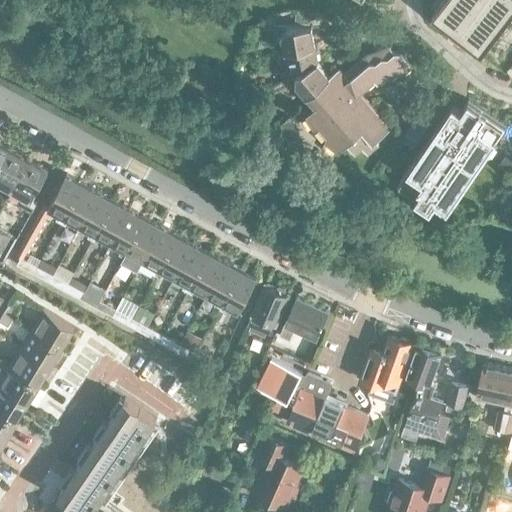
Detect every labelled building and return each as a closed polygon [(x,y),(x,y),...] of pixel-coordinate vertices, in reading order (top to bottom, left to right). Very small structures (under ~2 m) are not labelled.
[(511,0),(442,0),(432,14),(453,31),(481,53),(511,12),(511,0)] [(284,50),(314,44),(311,26),(274,23),(273,29),(281,33),(284,50)] [(314,44),(284,50),(288,66),(282,73),(284,78),(317,62),(314,44)] [(400,73),(411,64),(400,51),(394,50),(389,45),(366,53),(341,74),(336,69),(329,75),(305,94),(315,106),(306,114),(314,129),(323,126),(327,132),(324,140),(338,150),(347,143),(355,152),(361,146),(367,152),(378,142),(375,139),(390,126),(360,91),(374,79),(377,82),(386,74),(389,78),(398,70),(400,73)] [(317,62),(284,78),(286,83),(295,82),(305,94),(329,75),(317,62)] [(448,208),(505,123),(468,98),(461,108),(456,104),(444,122),(441,119),(396,185),(430,208),(436,200),(448,208)] [(0,164),(10,147),(0,141),(0,164)] [(10,147),(0,164),(0,182),(11,189),(28,157),(10,147)] [(28,157),(11,189),(22,195),(17,204),(31,212),(38,199),(33,196),(48,168),(28,157)] [(55,219),(60,222),(82,182),(66,173),(48,206),(59,212),(55,219)] [(82,182),(60,222),(65,224),(69,218),(80,223),(98,190),(82,182)] [(87,236),(92,238),(114,199),(98,190),(80,223),(91,229),(87,236)] [(100,234),(112,241),(129,207),(114,199),(92,238),(97,241),(100,234)] [(45,201),(16,253),(21,256),(23,257),(51,208),(48,206),(49,203),(45,201)] [(119,253),(124,256),(145,216),(129,207),(112,241),(122,246),(119,253)] [(132,252),(143,258),(161,225),(145,216),(124,256),(129,258),(132,252)] [(151,270),(156,273),(177,233),(161,225),(143,258),(154,264),(151,270)] [(165,269),(175,275),(193,242),(177,233),(156,273),(161,276),(165,269)] [(193,242),(175,275),(186,280),(182,287),(188,290),(209,250),(193,242)] [(196,286),(207,292),(225,259),(209,250),(188,290),(192,292),(196,286)] [(17,263),(33,272),(37,265),(21,256),(17,263)] [(214,304),(220,307),(241,268),(225,259),(207,292),(218,298),(214,304)] [(37,265),(33,272),(49,281),(53,273),(37,265)] [(239,309),(257,276),(241,268),(220,307),(224,310),(228,303),(239,309)] [(49,281),(65,289),(69,282),(53,273),(49,281)] [(69,282),(65,289),(81,298),(85,291),(69,282)] [(272,332),(276,323),(289,292),(265,282),(248,322),(272,332)] [(81,298),(96,307),(100,299),(85,291),(81,298)] [(296,296),(281,333),(290,337),(295,325),(318,335),(329,310),(296,296)] [(116,308),(100,299),(96,307),(112,315),(116,308)] [(9,301),(4,310),(13,316),(19,307),(9,301)] [(43,308),(31,327),(62,346),(74,326),(43,308)] [(112,315),(128,324),(132,317),(116,308),(112,315)] [(0,316),(0,319),(8,325),(13,316),(4,310),(0,316)] [(144,333),(148,325),(132,317),(128,324),(144,333)] [(160,341),(164,334),(148,325),(144,333),(160,341)] [(51,364),(62,346),(31,327),(20,345),(51,364)] [(396,390),(413,342),(389,333),(382,352),(371,348),(361,377),(396,390)] [(160,341),(176,350),(180,343),(164,334),(160,341)] [(176,350),(192,359),(196,351),(180,343),(176,350)] [(451,415),(439,411),(443,400),(429,395),(433,383),(430,382),(441,351),(418,343),(407,375),(420,380),(404,425),(443,438),(451,415)] [(9,364),(40,382),(51,364),(20,345),(9,364)] [(207,367),(211,360),(196,351),(192,359),(207,367)] [(271,357),(257,385),(279,396),(278,397),(279,397),(287,401),(288,400),(296,383),(302,372),(271,357)] [(511,430),(511,428),(511,366),(485,361),(477,397),(505,404),(504,408),(498,407),(494,426),(511,430)] [(0,383),(28,401),(40,382),(9,364),(0,378),(0,383)] [(296,383),(288,400),(296,403),(289,420),(354,448),(368,414),(371,406),(346,395),(349,390),(337,384),(340,377),(312,365),(309,372),(303,386),(296,383)] [(464,404),(468,384),(452,381),(448,401),(464,404)] [(225,402),(232,388),(222,382),(214,396),(225,402)] [(0,408),(17,419),(28,401),(0,383),(0,408)] [(117,511),(100,499),(156,418),(125,396),(51,503),(63,511),(117,511)] [(278,397),(273,407),(282,412),(287,401),(279,397),(278,397)] [(0,434),(6,438),(17,419),(0,408),(0,434)] [(284,455),(287,448),(289,444),(266,433),(256,455),(269,461),(255,492),(289,507),(301,482),(294,479),(301,464),(302,465),(303,464),(284,455)] [(450,474),(426,466),(420,484),(399,477),(395,489),(391,490),(387,500),(390,503),(387,511),(421,511),(428,493),(442,497),(450,474)] [(186,474),(179,492),(200,501),(208,483),(186,474)]
